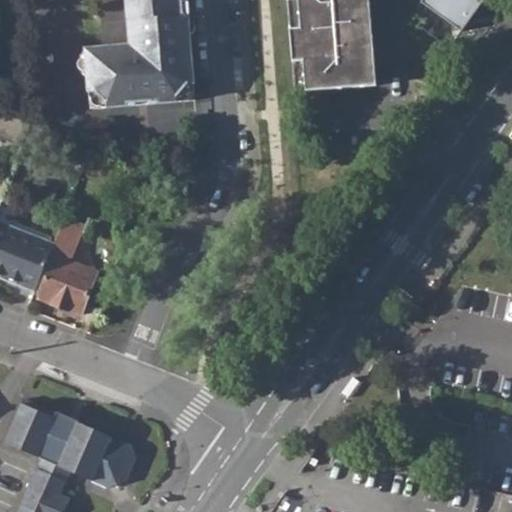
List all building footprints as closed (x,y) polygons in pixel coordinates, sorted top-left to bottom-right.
[(126,0),(130,45),(83,49),(87,108),(195,99),(188,14),(183,14),(182,0),(126,0)] [(423,0),(421,4),(425,7),(428,3),(461,26),(458,30),(463,33),(485,0),(287,0),(295,91),(376,85),(368,0),(423,0)] [(428,3),(425,7),(458,30),(461,26),(428,3)] [(0,110),(0,123),(27,134),(31,122),(0,110)] [(61,133),(31,122),(27,134),(25,137),(56,148),(61,133)] [(60,230),(83,239),(88,226),(65,217),(60,230)] [(0,274),(36,289),(51,252),(54,243),(55,242),(45,238),(39,255),(0,242),(0,234),(4,222),(0,220),(0,274)] [(0,234),(0,242),(39,255),(45,238),(4,222),(0,234)] [(56,255),(40,297),(81,312),(97,269),(74,261),(83,239),(60,230),(55,242),(54,243),(51,252),(56,255)] [(5,443),(42,458),(72,471),(111,489),(127,482),(139,457),(133,446),(79,424),(80,421),(57,410),(56,413),(24,399),(5,443)] [(67,481),(72,471),(42,458),(37,467),(67,481)] [(66,511),(72,499),(61,494),(67,481),(37,467),(17,511),(66,511)]
